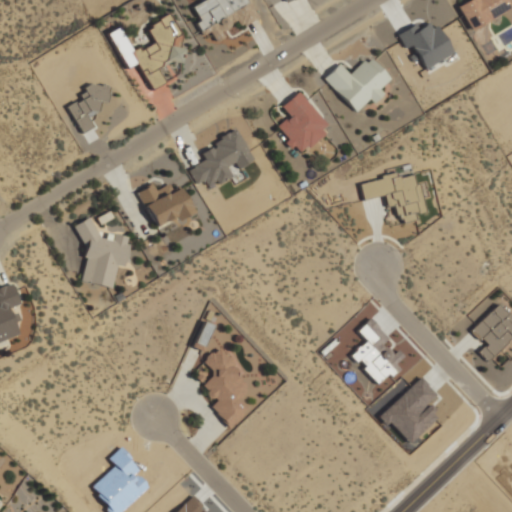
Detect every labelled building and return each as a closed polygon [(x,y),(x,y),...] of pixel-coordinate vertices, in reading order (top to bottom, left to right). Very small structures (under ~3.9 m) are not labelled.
[(201,35),(209,32),(213,41),(224,36),(216,18),(247,5),(244,0),(197,0),(188,4),(201,35)] [(462,0),(455,4),(469,31),(510,9),(505,0),(462,0)] [(104,33),(124,70),(135,64),(149,89),(188,68),(165,25),(161,27),(157,20),(144,28),(152,41),(132,52),(117,26),(104,33)] [(395,34),(403,48),(410,44),(424,70),(453,53),(436,23),(430,27),(427,22),(411,31),(408,26),(395,34)] [(321,77),(353,111),(361,103),(366,108),(386,89),(380,83),(387,76),(367,55),(348,73),(337,62),(321,77)] [(107,86),(104,102),(98,100),(96,111),(89,109),(83,113),(92,125),(80,133),(62,106),(79,96),(76,94),(82,90),(80,87),(88,82),(107,86)] [(279,104),(287,112),(271,125),(296,155),(329,128),(297,89),(279,104)] [(253,159),(234,127),(197,148),(204,159),(186,169),(195,186),(206,180),(210,187),(231,175),(226,167),(232,163),(236,169),(253,159)] [(357,184),(389,175),(389,177),(398,175),(399,178),(412,174),(423,211),(413,214),(414,218),(399,223),(393,204),(385,206),(381,193),(362,199),(357,184)] [(190,212),(175,181),(156,191),(151,182),(134,191),(155,230),(190,212)] [(79,281),(108,287),(112,269),(121,264),(127,237),(111,234),(109,240),(97,237),(87,217),(71,225),(83,247),(81,253),(84,258),(79,281)] [(0,341),(18,335),(8,307),(18,303),(10,281),(0,284),(0,341)] [(511,336),(511,318),(496,302),(468,330),(483,344),(475,352),(486,362),(511,336)] [(114,316),(120,362),(178,354),(172,309),(114,316)] [(354,331),(363,340),(347,355),(375,385),(392,369),(373,348),(385,337),(368,318),(354,331)] [(211,325),(202,320),(189,345),(198,350),(211,325)] [(207,408),(228,427),(246,408),(237,400),(247,388),(230,373),(237,366),(214,345),(200,361),(212,372),(200,386),(214,399),(207,408)] [(419,377),(377,415),(385,424),(387,421),(407,443),(434,418),(421,405),(434,393),(419,377)] [(54,435),(106,427),(95,384),(48,391),(54,435)] [(118,447),(105,458),(112,465),(88,485),(110,511),(114,511),(145,486),(133,472),(137,469),(118,447)] [(511,459),(493,478),(511,498),(511,459)] [(190,495),(173,511),(199,511),(203,508),(190,495)]
